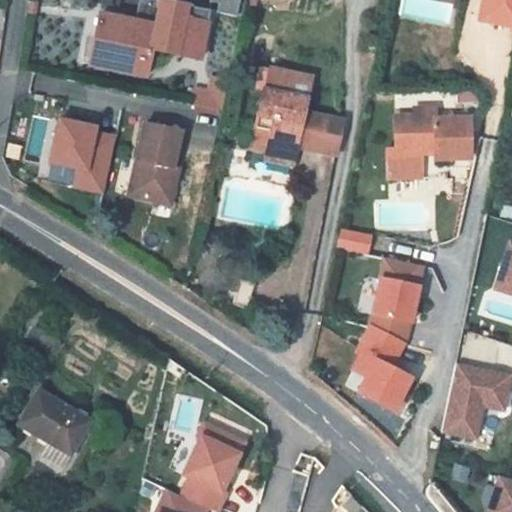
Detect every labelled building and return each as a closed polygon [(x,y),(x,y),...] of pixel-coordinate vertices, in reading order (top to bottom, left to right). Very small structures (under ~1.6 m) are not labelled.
[(135,21),(132,32),(152,36),(159,1),(155,0),(138,0),(134,21),(135,21)] [(159,1),(152,36),(132,32),(135,21),(134,21),(99,13),(89,57),(145,69),(150,49),(198,59),(205,23),(182,18),(185,6),(159,1)] [(208,11),(185,6),(182,18),(205,23),(208,11)] [(145,69),(89,57),(87,63),(144,76),(145,69)] [(263,89),(267,90),(271,68),(260,66),(256,88),(263,89)] [(322,138),(319,149),(336,153),(343,120),(304,112),(311,77),(271,68),(267,90),(263,89),(252,145),(267,148),(295,154),(297,144),(299,133),(322,138)] [(194,91),(191,105),(220,111),(226,82),(211,79),(208,94),(194,91)] [(420,150),(435,150),(435,159),(471,158),(469,119),(435,120),(435,109),(414,109),(414,117),(395,117),(396,151),(420,150)] [(75,171),(70,188),(101,196),(118,132),(53,116),(41,162),(75,171)] [(180,131),(144,122),(134,159),(140,159),(132,195),(168,204),(177,168),(171,166),(180,131)] [(319,149),(322,138),(299,133),(297,144),(319,149)] [(293,163),(295,154),(267,148),(266,157),(293,163)] [(421,178),(420,150),(396,151),(388,151),(389,180),(421,178)] [(126,194),(132,195),(140,159),(134,159),(126,194)] [(447,173),(440,174),(438,174),(436,176),(436,194),(453,194),(453,178),(447,178),(447,173)] [(336,231),(335,250),(368,252),(369,233),(336,231)] [(511,297),(511,241),(506,239),(490,290),(511,297)] [(400,372),(419,263),(374,256),(354,372),(358,373),(353,400),(399,408),(405,373),(400,372)] [(483,408),(502,413),(511,375),(457,362),(439,434),(474,443),(483,408)] [(41,457),(62,470),(91,422),(39,390),(17,425),(49,444),(41,457)] [(161,488),(152,511),(205,511),(207,511),(216,511),(243,439),(198,422),(172,492),(161,488)] [(511,511),(511,480),(494,474),(481,511),(511,511)]
